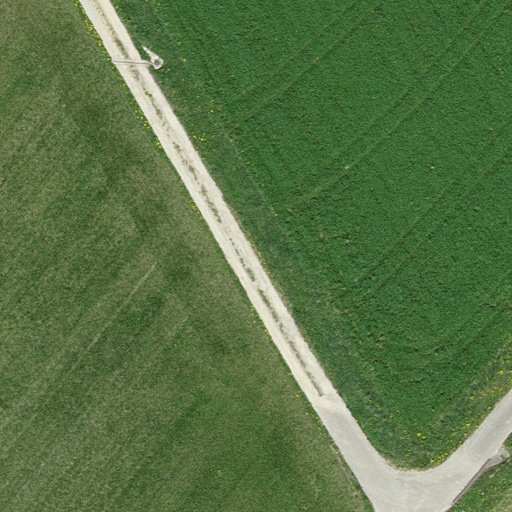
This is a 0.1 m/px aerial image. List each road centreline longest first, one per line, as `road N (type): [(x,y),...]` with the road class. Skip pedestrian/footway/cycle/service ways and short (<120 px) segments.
road 1 (track): [(95,0),(392,511)]
road 2 (track): [(511,409),(426,511)]
